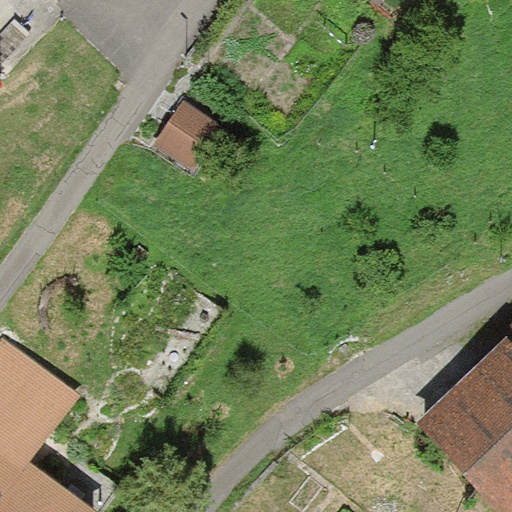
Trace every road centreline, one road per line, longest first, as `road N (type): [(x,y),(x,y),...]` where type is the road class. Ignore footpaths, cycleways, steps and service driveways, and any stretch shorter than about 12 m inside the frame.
road 1 (track): [(200,511),(278,437),(511,302)]
road 2 (track): [(0,285),(204,0)]
